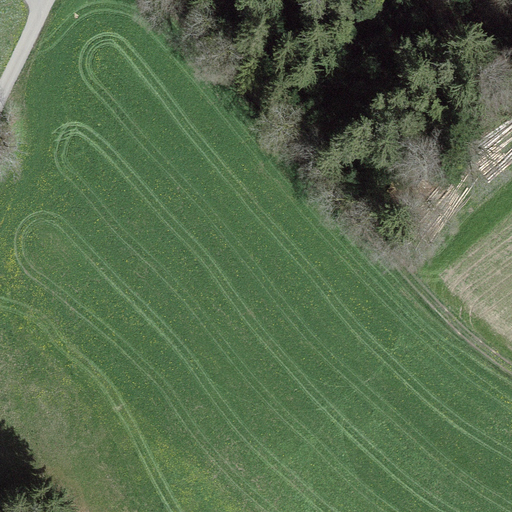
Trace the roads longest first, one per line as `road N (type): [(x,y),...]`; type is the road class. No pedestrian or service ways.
road 1 (track): [(154,0),(389,260),(511,373)]
road 2 (track): [(511,165),(389,260)]
